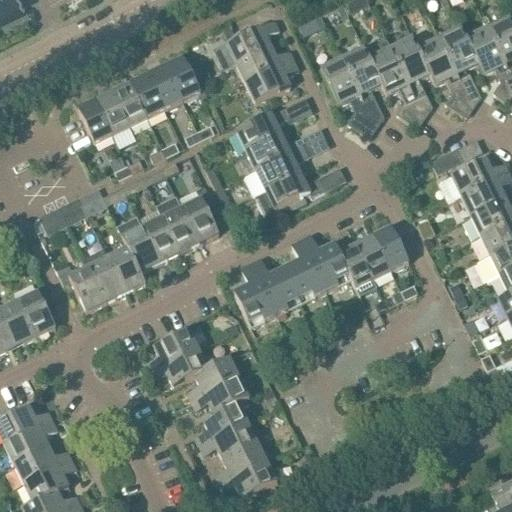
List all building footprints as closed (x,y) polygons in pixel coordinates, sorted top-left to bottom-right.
[(0,0),(0,21),(1,21),(4,26),(22,17),(20,12),(24,10),(19,0),(0,0)] [(364,0),(358,3),(363,13),(369,11),(364,0)] [(444,11),(449,9),(444,0),(439,0),(439,1),(444,11)] [(421,22),(426,20),(421,10),(416,12),(421,22)] [(337,13),(342,24),(347,21),(342,11),(337,13)] [(327,30),(322,20),(316,23),(321,33),(327,30)] [(511,29),(509,25),(487,35),(504,71),(510,82),(504,85),(507,93),(511,96),(511,29)] [(236,71),(272,54),(267,43),(279,37),(275,28),(227,51),(217,56),(225,73),(235,68),(236,71)] [(223,34),(227,41),(234,38),(230,31),(223,34)] [(467,76),(477,71),(478,70),(466,46),(467,45),(461,34),(439,45),(461,92),(455,95),(459,104),(471,112),(474,113),(481,102),(479,100),(467,76)] [(510,82),(504,71),(487,35),(467,45),(466,46),(478,70),(477,71),(482,82),(494,76),(499,87),(491,100),(511,112),(511,96),(507,93),(504,85),(510,82)] [(419,86),(430,81),(419,55),(413,45),(391,56),(414,103),(408,106),(412,115),(424,122),(426,123),(433,112),(431,111),(419,86)] [(419,55),(430,81),(434,92),(445,87),(451,99),(444,110),(464,123),(471,112),(459,104),(455,95),(461,92),(439,45),(419,55)] [(386,46),(364,56),(370,66),(382,91),(381,92),(386,103),(397,97),(403,109),(396,120),(417,134),(424,122),(412,115),(408,106),(414,103),(391,56),(386,46)] [(236,71),(246,91),(294,67),(289,58),(277,64),(272,54),(236,71)] [(382,91),(370,66),(364,56),(343,67),(366,112),(360,116),(365,125),(375,132),(378,134),(384,123),(383,121),(371,96),(381,92),(382,91)] [(184,64),(167,72),(184,108),(201,99),(184,64)] [(298,76),(294,67),(246,91),(256,111),(291,94),(286,82),(298,76)] [(349,107),(354,119),(347,131),(367,144),(375,132),(365,125),(360,116),(366,112),(343,67),(320,78),(338,113),(349,107)] [(166,116),(184,108),(167,72),(149,81),(166,116)] [(149,81),(131,89),(149,125),(166,116),(149,81)] [(131,133),(149,125),(131,89),(114,98),(131,133)] [(205,91),(199,95),(201,99),(203,102),(209,99),(205,91)] [(114,98),(96,107),(113,142),(119,154),(137,145),(131,133),(114,98)] [(78,115),(96,151),(113,142),(96,107),(78,115)] [(237,138),(246,157),(281,140),(276,130),(289,124),(284,115),(237,138)] [(209,132),(198,137),(202,145),(213,140),(209,132)] [(188,152),(202,145),(198,137),(184,144),(188,152)] [(286,151),(281,140),(246,157),(256,177),(303,154),(299,145),(286,151)] [(174,149),(163,154),(167,163),(178,157),(174,149)] [(149,161),(153,170),(167,163),(163,154),(149,161)] [(256,177),(265,197),(300,180),(295,169),(308,163),(303,154),(256,177)] [(463,168),(457,155),(430,168),(436,181),(463,168)] [(451,183),(460,203),(508,179),(504,171),(491,177),(486,165),(451,183)] [(139,166),(128,171),(132,180),(143,174),(139,166)] [(167,182),(178,176),(174,168),(163,173),(167,182)] [(118,187),(132,180),(128,171),(113,178),(118,187)] [(147,191),(167,182),(163,173),(143,183),(147,191)] [(206,177),(216,197),(223,193),(214,173),(206,177)] [(305,190),(300,180),(265,197),(256,202),(267,226),(279,220),(277,216),(310,200),(312,203),(339,190),(333,177),(305,190)] [(470,222),(505,205),(500,194),(511,188),(511,186),(508,179),(460,203),(470,222)] [(143,183),(123,193),(127,201),(147,191),(143,183)] [(106,211),(127,201),(123,193),(102,203),(106,211)] [(223,193),(216,197),(225,216),(233,213),(223,193)] [(106,213),(106,211),(102,203),(98,194),(80,203),(89,221),(106,213)] [(201,205),(182,215),(200,250),(220,240),(214,229),(221,226),(206,194),(198,198),(201,205)] [(157,212),(163,224),(180,260),(200,250),(182,215),(177,202),(157,212)] [(80,203),(61,212),(70,231),(89,221),(80,203)] [(470,222),(479,242),(511,225),(511,214),(510,215),(505,205),(470,222)] [(47,241),(70,231),(61,212),(38,223),(47,241)] [(129,255),(128,255),(141,279),(161,269),(143,234),(138,223),(118,232),(129,255)] [(161,269),(180,260),(163,224),(143,234),(161,269)] [(511,225),(479,242),(489,262),(511,250),(511,225)] [(391,234),(372,243),(390,278),(408,269),(391,234)] [(9,239),(0,242),(0,253),(13,247),(9,239)] [(311,241),(301,246),(326,297),(351,286),(352,285),(339,259),(336,252),(320,259),(311,241)] [(372,243),(355,251),(372,286),(374,285),(390,278),(372,243)] [(301,309),(326,297),(301,246),(292,251),(300,269),(285,277),(301,309)] [(488,287),(499,282),(511,275),(511,250),(489,262),(478,267),(488,287)] [(352,285),(351,286),(358,302),(377,293),(374,285),(372,286),(355,251),(339,259),(352,285)] [(105,255),(86,264),(90,274),(107,309),(126,299),(109,264),(105,255)] [(128,255),(109,264),(126,299),(147,289),(141,279),(128,255)] [(261,266),(252,271),(276,321),(301,309),(285,277),(270,284),(261,266)] [(252,271),(242,276),(250,293),(235,301),(251,334),(276,321),(252,271)] [(62,288),(70,284),(87,318),(107,309),(90,274),(74,281),(69,272),(57,278),(62,288)] [(508,300),(508,301),(511,299),(511,275),(499,282),(508,300)] [(462,299),(457,289),(449,293),(454,303),(462,299)] [(413,291),(400,298),(404,306),(417,300),(413,291)] [(400,298),(399,297),(393,300),(397,309),(400,308),(404,306),(400,298)] [(39,298),(37,299),(22,307),(20,308),(37,343),(57,334),(39,298)] [(463,299),(454,303),(460,314),(468,310),(463,299)] [(498,305),(506,324),(511,320),(511,299),(508,301),(508,300),(498,305)] [(380,317),(388,313),(383,304),(375,308),(380,317)] [(0,318),(17,353),(37,343),(20,308),(0,318)] [(0,318),(0,317),(0,361),(17,353),(0,318)] [(463,329),(469,342),(478,338),(472,325),(463,329)] [(235,328),(226,333),(229,340),(238,335),(235,328)] [(147,370),(152,379),(200,356),(189,336),(155,352),(160,364),(147,370)] [(472,347),(478,360),(486,356),(480,343),(472,347)] [(209,375),(200,356),(152,379),(156,388),(169,382),(174,393),(196,382),(209,375)] [(489,360),(480,364),(486,377),(495,373),(489,360)] [(188,399),(193,408),(240,385),(230,364),(209,375),(196,382),(201,392),(188,399)] [(250,405),(240,385),(193,408),(197,417),(210,410),(215,421),(239,410),(250,405)] [(274,401),(271,395),(263,399),(266,405),(274,401)] [(195,444),(200,453),(249,429),(239,410),(215,421),(203,426),(209,437),(195,444)] [(31,414),(0,429),(0,446),(3,445),(6,452),(54,428),(49,419),(36,425),(31,414)] [(6,452),(15,471),(50,454),(45,444),(58,437),(54,428),(6,452)] [(200,453),(204,462),(218,456),(223,466),(258,449),(249,429),(200,453)] [(215,483),(220,492),(268,469),(258,449),(223,466),(228,477),(215,483)] [(50,454),(15,471),(25,491),(73,468),(68,458),(55,464),(50,454)] [(64,483),(77,476),(73,468),(25,491),(34,510),(59,498),(59,499),(70,494),(64,483)] [(268,469),(220,492),(224,502),(237,495),(242,506),(248,503),(251,510),(276,498),(273,491),(278,489),(268,469)] [(494,511),(511,511),(511,491),(490,502),(495,511),(494,511)] [(29,511),(80,511),(81,511),(76,502),(64,508),(59,499),(59,498),(34,510),(29,511)]
